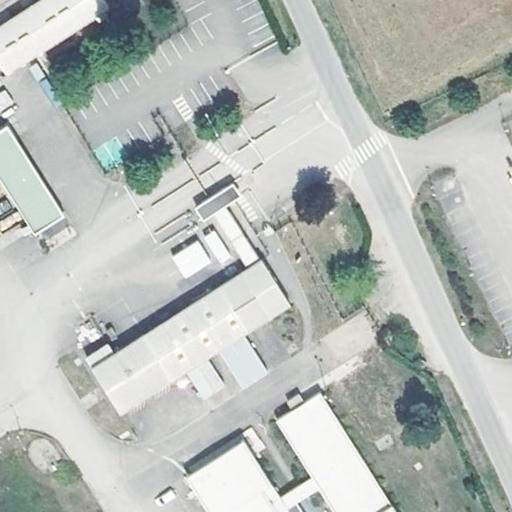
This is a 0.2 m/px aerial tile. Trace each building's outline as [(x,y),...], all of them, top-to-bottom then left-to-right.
[(46,0),(0,29),(0,71),(4,78),(108,12),(100,0),(46,0)] [(0,91),(0,111),(13,103),(4,89),(0,91)] [(0,130),(0,182),(31,237),(63,218),(9,125),(0,130)] [(206,221),(239,193),(229,182),(196,210),(206,221)] [(200,240),(172,254),(183,277),(211,264),(200,240)] [(303,310),(322,298),(286,241),(267,253),(303,310)] [(87,373),(115,418),(288,309),(260,263),(87,373)] [(373,451),(414,425),(376,364),(335,390),(373,451)] [(270,491),(241,446),(184,483),(201,511),(391,511),(319,399),(275,427),(310,484),(272,509),(263,496),(270,491)]
